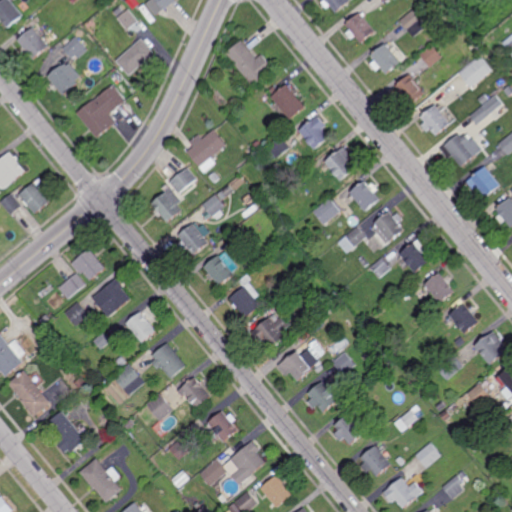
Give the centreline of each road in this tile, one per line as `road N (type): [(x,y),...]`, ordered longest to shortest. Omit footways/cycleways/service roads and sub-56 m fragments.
road 1 (residential): [(0,75),(360,511)]
road 2 (residential): [(273,0),(511,292)]
road 3 (residential): [(0,285),(141,162),(169,120),(221,0)]
